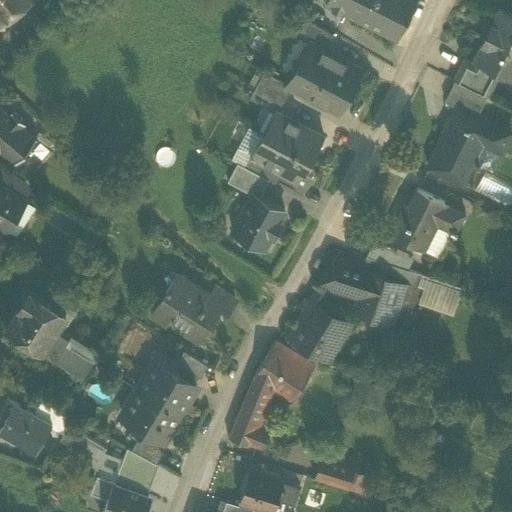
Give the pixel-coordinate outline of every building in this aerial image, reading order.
[(0,0),(0,24),(1,26),(33,1),(32,0),(0,0)] [(325,0),(325,1),(358,18),(366,0),(325,0)] [(366,0),(358,18),(396,37),(414,0),(366,0)] [(499,70),(511,76),(511,74),(508,73),(511,64),(511,14),(499,9),(475,58),(479,60),(499,70)] [(311,42),(324,49),(332,33),(305,17),(295,35),(310,43),(311,42)] [(291,86),(337,110),(359,68),(324,49),(311,42),(310,43),(288,84),(288,85),(291,86)] [(464,60),(454,80),(486,95),(499,70),(479,60),(476,66),(464,60)] [(264,70),(256,85),(249,97),(274,110),(274,109),(278,111),(284,100),(291,86),(288,85),(288,84),(264,70)] [(477,114),(486,95),(454,80),(444,100),(457,106),(458,104),(477,114)] [(0,149),(14,161),(37,136),(37,135),(23,123),(25,120),(12,108),(9,110),(0,102),(0,149)] [(427,165),(461,182),(473,158),(482,140),(502,150),(511,131),(477,114),(458,104),(457,106),(427,165)] [(278,113),(266,134),(255,155),(251,153),(250,154),(282,171),(298,180),(299,181),(306,169),(312,158),(318,146),(315,145),(320,136),(322,137),(323,136),(278,111),(274,109),(274,110),(273,111),(278,113)] [(278,113),(273,111),(251,153),(255,155),(266,134),(278,113)] [(234,148),(242,151),(251,127),(243,124),(234,148)] [(482,140),(473,158),(493,168),(502,150),(482,140)] [(244,165),(269,178),(276,182),(282,171),(250,154),(244,165)] [(259,196),(269,178),(244,165),(237,162),(227,180),(251,193),(252,192),(259,196)] [(0,163),(0,183),(25,199),(33,185),(0,163)] [(299,181),(298,180),(305,184),(312,172),(306,169),(299,181)] [(0,223),(6,228),(25,199),(0,183),(0,223)] [(389,233),(420,248),(421,247),(433,222),(450,230),(449,231),(456,234),(458,230),(457,229),(465,213),(444,202),(444,200),(417,187),(402,218),(398,216),(389,233)] [(232,230),(264,247),(272,233),(274,235),(281,222),(278,221),(284,209),(259,196),(252,192),(251,193),(232,230)] [(35,205),(25,199),(6,228),(17,234),(35,205)] [(433,222),(421,247),(437,255),(449,231),(450,230),(433,222)] [(390,264),(396,252),(395,252),(373,241),(366,255),(366,256),(390,264)] [(396,249),(395,252),(396,252),(390,264),(407,269),(413,257),(396,249)] [(77,275),(90,284),(94,277),(87,273),(85,262),(90,256),(83,251),(75,264),(77,275)] [(328,281),(366,293),(368,294),(380,266),(364,261),(335,251),(318,285),(324,287),(328,281)] [(366,256),(364,261),(380,266),(368,294),(366,293),(361,308),(392,318),(393,314),(411,320),(417,301),(422,287),(416,285),(420,273),(407,269),(390,264),(366,256)] [(29,285),(65,309),(68,306),(76,294),(55,280),(58,275),(36,261),(26,276),(34,282),(31,286),(29,285)] [(185,331),(199,340),(220,309),(228,314),(235,302),(215,285),(209,295),(176,273),(150,313),(166,324),(171,315),(176,308),(193,319),(188,326),(185,331)] [(417,301),(452,313),(461,288),(420,273),(416,285),(422,287),(417,301)] [(41,346),(52,329),(65,309),(29,285),(18,302),(20,303),(7,324),(41,346)] [(287,338),(327,362),(350,324),(314,302),(310,301),(287,338)] [(171,315),(188,326),(193,319),(176,308),(171,315)] [(94,355),(52,329),(41,346),(82,372),(91,359),(94,355)] [(126,357),(149,371),(155,361),(163,366),(169,354),(139,335),(126,357)] [(271,430),(256,424),(270,389),(291,403),(314,367),(275,341),(254,377),(229,437),(248,445),(248,444),(263,449),(271,430)] [(176,363),(200,377),(208,365),(184,350),(176,363)] [(149,371),(138,388),(179,413),(196,385),(163,366),(155,361),(149,371)] [(350,398),(381,407),(386,389),(355,379),(350,398)] [(122,416),(134,423),(153,434),(163,440),(179,413),(138,388),(122,416)] [(36,450),(52,421),(33,411),(7,396),(0,408),(0,434),(14,442),(16,439),(36,450)] [(33,411),(52,421),(64,428),(70,418),(72,416),(40,398),(33,411)] [(81,425),(70,418),(64,428),(59,438),(69,445),(77,432),(81,425)] [(148,442),(153,434),(134,423),(127,434),(137,440),(139,436),(148,442)] [(69,445),(77,450),(85,438),(77,432),(69,445)] [(77,450),(97,463),(99,460),(98,460),(104,451),(106,448),(86,435),(85,438),(77,450)] [(131,449),(155,463),(163,451),(148,442),(139,436),(137,440),(131,449)] [(131,449),(126,447),(122,458),(114,480),(113,482),(147,495),(159,464),(155,463),(131,449)] [(97,463),(77,450),(74,454),(95,467),(93,472),(97,473),(114,480),(122,458),(104,451),(98,460),(99,460),(97,463)] [(314,478),(348,489),(356,465),(322,454),(314,478)] [(260,508),(273,511),(278,496),(283,480),(249,470),(239,501),(253,505),(260,508)] [(90,491),(106,497),(107,496),(110,497),(115,485),(112,483),(112,481),(113,482),(114,480),(97,473),(90,491)] [(283,480),(278,496),(286,499),(294,502),(299,485),(283,480)] [(100,511),(145,511),(146,511),(143,510),(148,497),(151,498),(152,496),(147,495),(113,482),(112,481),(112,483),(115,485),(110,497),(107,496),(106,497),(100,511)] [(278,496),(273,511),(274,511),(282,511),(286,499),(278,496)] [(250,511),(253,505),(239,501),(238,506),(226,502),(222,511),(250,511)]
